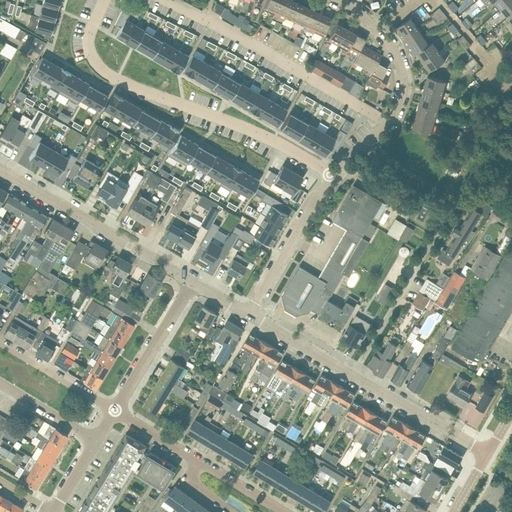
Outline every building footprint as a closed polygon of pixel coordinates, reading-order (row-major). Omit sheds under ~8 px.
[(43,0),(42,4),(57,8),(59,0),(43,0)] [(274,0),(267,0),(263,10),(269,12),(274,0)] [(281,0),(274,0),(269,12),(273,14),(271,19),(273,20),(281,0)] [(288,0),(281,0),(273,20),(279,23),(288,0)] [(295,2),(290,0),(288,0),(279,23),(281,24),(283,19),(287,20),(295,2)] [(511,0),(494,0),(488,6),(494,1),(501,9),(511,0)] [(511,13),(511,0),(501,9),(508,17),(511,13)] [(216,2),(213,7),(213,11),(221,15),(225,8),(216,2)] [(301,5),(295,2),(287,20),(293,23),(301,5)] [(42,4),(39,16),(54,21),(57,8),(42,4)] [(132,10),(124,5),(115,24),(120,28),(115,36),(116,36),(125,41),(134,25),(126,20),(132,10)] [(307,7),(301,5),(293,23),(299,26),(307,7)] [(313,10),(307,7),(299,26),(303,27),(300,32),(302,33),(303,33),(313,10)] [(439,7),(430,15),(431,17),(441,10),(439,7)] [(230,11),(225,8),(221,15),(230,20),(233,15),(229,12),(230,11)] [(319,13),(313,10),(303,33),(302,33),(301,36),(304,37),(306,34),(309,36),(319,13)] [(447,17),(441,10),(431,17),(438,25),(447,17)] [(325,15),(319,13),(309,36),(311,37),(313,32),(317,34),(325,15)] [(31,14),(28,26),(30,28),(35,29),(50,34),(54,21),(39,16),(31,14)] [(238,18),(233,15),(230,20),(240,26),(244,18),(240,15),(238,18)] [(331,18),(325,15),(317,34),(323,36),(331,18)] [(250,21),(244,18),(240,26),(249,32),(252,26),(248,24),(250,21)] [(395,28),(401,37),(401,38),(417,27),(416,26),(411,18),(395,28)] [(338,20),(334,29),(325,45),(329,47),(332,42),(337,45),(346,29),(341,26),(343,23),(338,20)] [(143,30),(134,25),(125,41),(133,46),(143,30)] [(423,36),(417,27),(401,38),(407,47),(423,36)] [(25,32),(20,29),(15,37),(21,41),(25,32)] [(352,32),(346,29),(337,45),(343,49),(340,54),(344,56),(347,51),(358,31),(353,29),(352,32)] [(144,30),(143,30),(133,46),(134,47),(135,47),(142,51),(152,35),(144,30)] [(347,51),(344,56),(347,58),(351,53),(356,56),(362,45),(365,39),(360,36),(362,33),(358,31),(347,51)] [(161,40),(152,35),(142,51),(151,57),(161,40)] [(471,45),(463,35),(458,39),(466,49),(471,45)] [(493,42),(487,35),(479,42),(485,49),(493,42)] [(417,53),(429,45),(429,44),(423,36),(407,47),(413,56),(417,53)] [(30,47),(40,53),(46,43),(35,37),(30,47)] [(161,40),(151,57),(152,57),(160,62),(170,45),(162,40),(161,40)] [(5,42),(0,50),(0,52),(10,58),(16,48),(5,42)] [(433,42),(429,44),(429,45),(417,53),(423,62),(439,51),(433,42)] [(179,51),(170,45),(160,62),(169,67),(179,51)] [(356,56),(351,66),(355,68),(357,64),(363,67),(372,50),(362,45),(356,56)] [(381,55),(372,50),(363,67),(368,70),(366,74),(370,76),(379,59),(379,60),(381,55)] [(188,56),(179,51),(169,67),(178,72),(188,56)] [(445,60),(439,51),(423,62),(429,71),(445,60)] [(202,61),(193,55),(183,71),(184,71),(193,76),(202,61)] [(42,57),(30,76),(40,82),(43,78),(51,62),(42,57)] [(478,62),(474,58),(464,66),(468,71),(478,62)] [(383,62),(379,60),(379,59),(370,76),(368,79),(378,84),(377,86),(382,89),(389,77),(383,75),(387,68),(382,65),(383,62)] [(311,70),(320,76),(325,68),(327,65),(317,60),(311,70)] [(211,66),(202,61),(193,76),(193,77),(193,76),(202,82),(211,66)] [(61,68),(51,62),(43,78),(52,83),(61,68)] [(336,70),(327,65),(325,68),(320,76),(330,81),(335,71),(336,70)] [(221,72),(211,66),(202,82),(212,87),(221,72)] [(70,73),(61,68),(52,83),(61,88),(70,73)] [(345,76),(336,70),(335,71),(330,81),(339,87),(343,79),(345,76)] [(221,93),(230,77),(221,72),(221,71),(221,72),(212,87),(212,88),(212,87),(221,93)] [(79,79),(70,73),(61,88),(59,93),(68,98),(79,79)] [(355,81),(345,76),(343,79),(339,87),(340,86),(349,92),(355,81)] [(428,76),(424,86),(443,92),(446,81),(428,76)] [(239,82),(230,77),(221,93),(230,98),(240,82),(239,82)] [(88,84),(79,79),(68,98),(78,103),(80,100),(89,84),(88,84)] [(364,87),(355,81),(349,92),(358,97),(359,95),(362,90),(364,87)] [(240,104),(249,88),(240,83),(240,82),(230,98),(231,98),(240,104)] [(98,90),(89,84),(80,100),(89,105),(98,90)] [(486,92),(480,84),(475,88),(481,96),(486,92)] [(443,92),(424,86),(421,97),(440,102),(443,92)] [(368,89),(364,87),(362,90),(359,95),(365,98),(368,93),(366,92),(368,89)] [(259,93),(249,88),(240,104),(249,109),(259,93)] [(108,95),(98,90),(89,105),(99,111),(108,95)] [(113,93),(104,108),(113,113),(122,98),(113,93)] [(268,99),(259,93),(249,109),(258,115),(259,114),(259,115),(268,99)] [(440,102),(421,97),(418,107),(437,112),(440,102)] [(123,119),(131,104),(122,98),(113,113),(123,119)] [(277,104),(268,99),(259,115),(268,120),(277,104)] [(141,109),(131,104),(123,119),(132,124),(141,109)] [(287,110),(277,104),(268,120),(277,125),(278,126),(287,110)] [(437,112),(418,107),(415,117),(434,123),(437,112)] [(32,120),(28,127),(30,128),(36,132),(42,121),(46,114),(37,109),(37,110),(31,120),(32,120)] [(142,130),(150,115),(141,109),(132,124),(142,130)] [(289,134),(299,118),(290,113),(290,112),(280,129),(282,130),(289,134)] [(22,115),(19,120),(12,116),(8,123),(7,123),(0,135),(0,140),(14,149),(28,127),(32,120),(31,120),(22,115)] [(159,120),(150,115),(142,130),(151,135),(160,120),(159,120)] [(434,123),(415,117),(412,128),(430,133),(434,123)] [(307,123),(299,118),(289,134),(298,139),(298,140),(308,123),(307,123)] [(63,124),(54,119),(52,122),(61,127),(63,124)] [(160,141),(170,125),(169,125),(160,120),(151,135),(160,141)] [(307,145),(316,128),(308,123),(298,140),(307,145)] [(179,131),(170,125),(160,141),(170,147),(179,131),(178,131),(179,131)] [(107,133),(97,127),(90,138),(95,141),(98,137),(103,140),(107,133)] [(325,133),(316,128),(307,145),(316,150),(325,133)] [(334,139),(325,133),(316,150),(325,155),(330,147),(337,151),(347,134),(340,130),(334,139)] [(35,134),(28,145),(34,149),(29,158),(39,164),(51,143),(35,134)] [(177,160),(189,140),(180,135),(180,134),(168,155),(177,160)] [(188,161),(198,145),(189,140),(177,160),(186,165),(188,161)] [(61,149),(51,143),(39,164),(49,169),(61,149)] [(126,151),(129,146),(124,143),(121,148),(126,151)] [(197,166),(206,150),(198,145),(188,161),(197,166)] [(77,158),(61,149),(49,169),(58,175),(64,166),(70,170),(77,158)] [(215,155),(206,150),(197,166),(206,171),(215,155)] [(146,163),(149,158),(144,155),(141,160),(146,163)] [(214,176),(224,160),(215,155),(206,171),(214,176)] [(100,167),(85,158),(73,180),(87,188),(100,167)] [(223,181),(232,165),(224,160),(214,176),(223,181)] [(232,186),(241,170),(232,165),(223,181),(221,185),(229,190),(232,186)] [(292,171),(282,165),(277,175),(270,171),(264,182),(270,186),(273,182),(282,187),(292,171)] [(450,168),(447,172),(456,177),(458,173),(450,168)] [(161,178),(146,169),(143,175),(137,185),(143,188),(146,183),(155,188),(161,178)] [(241,191),(250,175),(241,170),(232,186),(241,191)] [(105,202),(119,178),(107,171),(98,186),(101,187),(97,194),(99,196),(98,198),(105,202)] [(119,178),(105,202),(112,207),(114,204),(117,206),(121,199),(127,203),(142,176),(134,171),(127,183),(119,178)] [(292,171),(282,187),(292,193),(293,194),(290,198),(297,202),(304,190),(297,186),(303,177),(302,177),(292,171)] [(258,180),(250,175),(241,191),(250,196),(259,180),(258,180)] [(176,187),(161,178),(155,188),(164,193),(161,199),(167,202),(176,187)] [(328,264),(320,278),(327,282),(325,285),(332,289),(342,272),(349,276),(377,227),(370,223),(383,201),(353,184),(335,216),(333,220),(348,228),(328,264)] [(184,189),(170,212),(175,215),(177,214),(178,215),(191,193),(184,189)] [(127,212),(138,219),(149,200),(138,193),(135,199),(127,212)] [(284,204),(265,193),(261,199),(272,205),(266,215),(282,225),(288,215),(280,210),(284,204)] [(0,230),(19,199),(10,194),(3,206),(7,209),(1,218),(0,218),(0,230)] [(438,258),(449,265),(461,245),(465,247),(475,232),(471,230),(481,213),(485,216),(491,206),(479,198),(473,208),(461,226),(458,224),(451,235),(455,237),(446,251),(443,249),(438,258)] [(22,218),(30,205),(19,199),(0,230),(0,242),(16,214),(22,218)] [(159,206),(149,200),(138,219),(148,225),(156,211),(159,206)] [(417,217),(423,221),(431,207),(425,204),(417,217)] [(38,210),(30,205),(22,218),(26,220),(6,254),(11,257),(38,210)] [(47,215),(38,210),(11,257),(9,260),(14,263),(36,226),(40,228),(47,215)] [(177,214),(164,234),(175,241),(188,220),(177,214)] [(282,225),(266,215),(260,226),(276,235),(282,225)] [(63,224),(52,218),(44,233),(48,235),(42,244),(35,240),(30,248),(23,260),(37,268),(38,267),(42,260),(63,224)] [(220,226),(213,222),(199,245),(206,248),(201,257),(212,263),(216,255),(223,259),(237,235),(232,232),(223,242),(214,236),(220,226)] [(74,230),(63,224),(42,260),(38,267),(37,268),(24,292),(39,301),(48,286),(50,287),(56,276),(47,270),(56,259),(64,245),(65,245),(74,230)] [(400,237),(407,241),(414,229),(407,225),(400,237)] [(244,231),(235,226),(232,232),(237,235),(238,236),(245,239),(258,247),(262,241),(270,246),(276,235),(260,226),(254,236),(244,230),(244,231)] [(187,248),(196,234),(184,227),(175,241),(187,248)] [(238,236),(236,238),(232,246),(239,250),(245,239),(238,236)] [(159,245),(165,247),(168,240),(162,237),(159,245)] [(104,254),(107,250),(90,240),(82,255),(86,257),(83,262),(96,269),(103,256),(104,257),(105,255),(104,254)] [(500,244),(495,254),(500,257),(506,247),(500,244)] [(486,249),(474,269),(488,277),(500,257),(495,254),(486,249)] [(73,268),(81,254),(73,250),(65,263),(73,268)] [(236,253),(233,259),(226,271),(239,278),(245,266),(249,260),(236,253)] [(511,260),(505,256),(493,277),(511,287),(511,260)] [(115,262),(110,259),(106,266),(117,273),(111,284),(114,286),(110,293),(118,298),(129,280),(124,277),(131,264),(118,257),(115,262)] [(299,266),(282,295),(285,309),(296,315),(310,311),(312,309),(320,314),(329,300),(334,290),(332,289),(325,285),(327,282),(320,278),(308,271),(299,266)] [(454,270),(436,302),(446,309),(451,312),(462,295),(463,296),(473,281),(467,278),(454,270)] [(0,271),(0,280),(6,284),(10,277),(0,271)] [(427,279),(420,290),(435,300),(443,288),(449,277),(443,273),(436,284),(427,279)] [(161,281),(148,274),(142,285),(137,282),(133,288),(138,291),(137,293),(149,300),(152,295),(161,281)] [(65,281),(57,276),(51,288),(63,295),(67,289),(70,284),(65,281)] [(511,287),(493,277),(472,312),(501,329),(511,309),(511,287)] [(376,283),(373,288),(388,297),(391,292),(376,283)] [(22,294),(13,289),(7,300),(15,304),(22,294)] [(429,299),(420,293),(413,303),(422,309),(424,306),(429,299)] [(320,314),(319,315),(334,324),(342,328),(355,306),(358,300),(350,295),(346,301),(342,308),(329,300),(320,314)] [(429,299),(424,306),(430,310),(435,302),(429,298),(429,299)] [(132,307),(117,299),(112,309),(117,312),(128,317),(136,322),(142,312),(132,306),(132,307)] [(24,303),(19,300),(11,312),(17,315),(24,303)] [(92,300),(86,310),(91,313),(97,303),(92,300)] [(216,313),(204,306),(196,320),(192,326),(207,334),(215,321),(212,319),(216,313)] [(85,324),(90,316),(85,312),(80,321),(85,324)] [(501,329),(472,312),(464,326),(493,342),(501,329)] [(134,325),(117,314),(111,325),(110,324),(110,325),(127,335),(134,325)] [(356,314),(342,337),(347,340),(357,346),(363,337),(364,338),(373,324),(356,314)] [(12,321),(9,326),(4,334),(15,341),(26,322),(15,315),(12,321)] [(427,337),(438,320),(430,315),(419,332),(427,337)] [(44,316),(42,318),(37,327),(42,330),(49,319),(44,316)] [(71,317),(68,322),(73,326),(77,320),(71,317)] [(85,324),(77,319),(77,320),(73,326),(72,328),(79,332),(84,324),(85,324)] [(243,329),(228,320),(222,329),(217,326),(210,337),(223,345),(215,359),(224,365),(232,350),(240,339),(237,338),(243,329)] [(37,328),(26,322),(15,341),(26,348),(35,334),(34,334),(37,328)] [(127,335),(110,325),(103,335),(121,346),(127,335)] [(412,376),(407,385),(420,392),(434,368),(438,361),(443,354),(444,352),(448,345),(457,329),(450,325),(437,348),(428,363),(422,359),(412,376)] [(493,342),(464,326),(451,347),(472,359),(475,356),(482,360),(493,342)] [(57,341),(55,344),(60,347),(70,331),(62,327),(55,339),(57,341)] [(53,338),(42,332),(36,340),(41,343),(35,353),(47,360),(55,346),(50,343),(53,338)] [(108,367),(115,357),(73,332),(70,336),(84,344),(83,345),(99,354),(96,360),(108,367)] [(258,338),(250,333),(242,346),(246,348),(240,359),(244,362),(258,338)] [(121,346),(103,335),(97,345),(85,338),(102,349),(115,357),(121,346)] [(383,353),(377,349),(367,366),(374,369),(373,370),(383,376),(392,362),(388,359),(400,340),(393,336),(383,353)] [(244,362),(249,365),(255,354),(259,356),(267,343),(258,338),(244,362)] [(67,343),(61,351),(74,359),(80,350),(67,343)] [(275,348),(267,343),(259,356),(262,358),(250,379),(255,382),(261,371),(261,372),(275,348)] [(188,351),(180,346),(177,351),(177,350),(173,356),(192,368),(198,358),(193,354),(192,355),(187,352),(188,351)] [(415,347),(411,353),(403,367),(399,365),(391,378),(392,379),(392,381),(395,382),(397,382),(401,384),(421,350),(415,347)] [(284,353),(275,348),(261,372),(266,374),(272,363),(276,366),(284,353)] [(60,353),(59,355),(54,364),(67,372),(70,366),(64,362),(67,357),(60,353)] [(443,354),(438,361),(449,367),(451,363),(458,368),(461,370),(463,366),(443,354)] [(240,369),(244,362),(236,357),(219,386),(227,390),(240,369)] [(172,359),(165,371),(177,378),(184,366),(172,359)] [(108,367),(96,360),(89,370),(102,378),(108,367)] [(290,364),(282,360),(274,373),(278,375),(272,386),(269,385),(263,396),(269,400),(271,397),(272,397),(290,364)] [(244,362),(240,369),(245,372),(249,365),(244,362)] [(299,369),(290,364),(272,397),(275,399),(280,391),(281,392),(288,381),(291,383),(299,369)] [(87,369),(85,371),(80,380),(95,389),(102,378),(89,370),(87,369)] [(307,374),(299,369),(291,383),(295,385),(288,396),(293,398),(307,374)] [(177,378),(165,371),(158,382),(184,398),(188,391),(176,384),(175,385),(173,384),(177,378)] [(316,379),(307,374),(293,398),(298,401),(304,390),(308,393),(311,388),(316,379)] [(309,414),(330,379),(321,374),(313,388),(317,390),(304,411),(309,414)] [(472,394),(465,390),(470,382),(459,376),(455,384),(454,384),(448,395),(465,405),(472,394)] [(215,382),(209,379),(201,393),(206,396),(209,392),(210,393),(210,392),(209,391),(213,385),(215,382)] [(338,384),(330,379),(309,414),(314,417),(327,395),(330,397),(338,384)] [(184,398),(158,382),(151,394),(163,401),(170,389),(184,398)] [(346,389),(338,384),(330,397),(334,399),(322,419),(327,422),(332,413),(346,389)] [(225,392),(213,385),(209,391),(210,392),(221,399),(225,392)] [(355,394),(346,389),(332,413),(337,416),(343,405),(347,407),(355,394)] [(206,396),(201,393),(196,402),(201,405),(206,396)] [(484,412),(492,397),(485,393),(476,407),(484,412)] [(163,401),(151,394),(144,405),(156,412),(163,401)] [(222,402),(210,395),(206,402),(218,409),(222,402)] [(234,407),(224,401),(221,406),(231,412),(234,407)] [(348,430),(362,406),(353,401),(346,414),(349,416),(343,427),(348,430)] [(198,409),(194,406),(188,416),(192,419),(198,409)] [(370,411),(362,406),(348,430),(353,433),(359,422),(363,424),(370,411)] [(26,410),(20,407),(14,417),(31,428),(35,422),(23,416),(26,410)] [(244,413),(234,407),(231,412),(241,418),(244,413)] [(379,416),(370,411),(363,424),(366,426),(357,441),(362,444),(379,416)] [(1,415),(0,416),(0,430),(4,433),(11,422),(1,415)] [(192,419),(188,416),(181,426),(186,429),(192,419)] [(387,421),(379,416),(362,444),(363,444),(365,440),(369,443),(376,432),(379,434),(387,421)] [(401,421),(392,416),(385,429),(388,431),(382,442),(387,444),(383,452),(401,421)] [(256,424),(246,417),(243,423),(253,429),(256,424)] [(195,420),(188,431),(200,439),(207,427),(195,420)] [(288,426),(279,421),(275,428),(284,434),(288,426)] [(409,425),(401,421),(383,452),(388,455),(398,437),(402,439),(409,425)] [(296,440),(303,427),(294,422),(287,435),(296,440)] [(67,435),(49,424),(43,435),(49,439),(61,446),(67,435)] [(265,429),(256,424),(253,429),(262,434),(265,429)] [(418,430),(409,425),(402,439),(405,441),(392,463),(396,466),(397,465),(404,454),(418,430)] [(218,434),(207,427),(200,439),(211,446),(218,434)] [(418,449),(426,435),(418,430),(404,454),(397,466),(402,469),(415,447),(418,449)] [(49,439),(43,435),(37,432),(35,436),(39,439),(35,445),(37,446),(42,449),(44,450),(54,457),(61,446),(49,439)] [(100,479),(79,511),(105,511),(121,487),(118,486),(120,483),(122,485),(146,445),(127,433),(103,473),(105,474),(102,480),(100,479)] [(230,441),(218,434),(211,446),(223,453),(230,441)] [(278,437),(275,442),(284,448),(287,443),(278,437)] [(241,448),(230,441),(223,453),(234,460),(241,448)] [(297,449),(287,443),(284,448),(294,454),(297,449)] [(320,454),(324,447),(316,443),(312,450),(320,454)] [(463,456),(444,445),(441,449),(438,447),(435,453),(455,465),(450,473),(457,477),(460,471),(456,469),(463,456)] [(0,446),(0,452),(11,460),(15,454),(0,446)] [(253,455),(241,448),(234,460),(245,466),(253,455)] [(302,448),(299,453),(309,459),(312,454),(302,448)] [(54,457),(42,449),(36,459),(31,456),(30,457),(48,467),(54,457)] [(325,450),(322,456),(329,460),(333,455),(325,450)] [(176,467),(151,451),(138,472),(164,487),(176,467)] [(419,451),(416,456),(425,461),(428,463),(430,461),(427,455),(419,451)] [(321,460),(312,454),(309,459),(318,465),(321,460)] [(340,457),(334,454),(330,461),(336,464),(340,457)] [(48,467),(30,457),(24,467),(42,478),(48,467)] [(261,460),(259,463),(254,472),(266,479),(273,467),(261,460)] [(432,472),(426,481),(442,490),(448,479),(437,473),(439,469),(428,463),(425,461),(422,467),(432,472)] [(320,470),(332,476),(335,471),(323,464),(320,470)] [(42,478),(24,467),(17,478),(35,489),(42,478)] [(284,474),(273,467),(266,479),(277,485),(284,474)] [(335,471),(332,476),(342,482),(345,477),(335,471)] [(296,481),(284,474),(277,485),(289,492),(296,481)] [(442,490),(420,477),(417,483),(412,481),(410,485),(403,481),(399,487),(412,494),(421,500),(424,494),(436,501),(442,490)] [(307,487),(296,481),(289,492),(300,499),(307,487)] [(378,481),(376,485),(366,501),(372,504),(384,484),(378,481)] [(399,487),(395,485),(392,490),(406,499),(400,510),(403,511),(423,511),(425,509),(409,500),(412,494),(399,487)] [(175,486),(172,490),(165,499),(175,506),(185,493),(175,486)] [(300,499),(311,506),(319,494),(307,487),(300,499)] [(186,511),(195,500),(185,493),(175,506),(183,511),(186,511)] [(146,494),(138,511),(148,511),(155,498),(146,494)] [(323,511),(330,501),(319,494),(311,506),(320,511),(323,511)] [(6,511),(12,502),(2,495),(0,498),(0,511),(1,511),(6,511)] [(202,511),(205,508),(195,500),(186,511),(202,511)] [(21,511),(23,508),(12,502),(6,511),(21,511)] [(347,510),(339,505),(334,511),(353,511),(356,507),(351,503),(347,510)]
